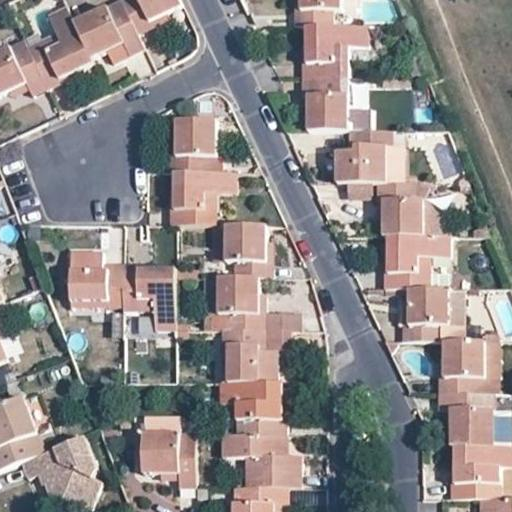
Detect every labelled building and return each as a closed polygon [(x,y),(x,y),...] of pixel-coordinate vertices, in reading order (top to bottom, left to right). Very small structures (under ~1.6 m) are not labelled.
[(185,10),(180,0),(128,0),(126,1),(139,32),(170,17),(185,10)] [(344,0),(303,0),(304,30),(308,30),(337,30),(337,15),(345,15),(344,0)] [(139,32),(126,1),(76,25),(94,62),(110,54),(126,46),(129,53),(131,59),(148,52),(141,38),(139,32)] [(96,67),(94,62),(76,25),(70,10),(50,19),(59,36),(45,42),(50,53),(35,60),(51,92),(65,86),(63,82),(80,75),(96,67)] [(173,23),(170,17),(139,32),(141,38),(173,23)] [(337,30),(308,30),(308,48),(309,68),(304,67),(304,82),(312,82),(341,82),(343,82),(343,69),(352,69),(352,52),(371,52),(371,29),(337,30)] [(35,60),(30,49),(27,42),(0,54),(0,100),(12,94),(29,87),(32,93),(35,99),(51,92),(35,60)] [(45,42),(30,49),(35,60),(50,53),(45,42)] [(113,60),(129,53),(126,46),(110,54),(113,60)] [(414,79),(423,77),(420,67),(411,69),(414,79)] [(343,82),(352,82),(352,69),(343,69),(343,82)] [(81,78),(80,75),(63,82),(65,86),(81,78)] [(312,82),(304,82),(304,119),(311,119),(312,82)] [(311,119),(311,134),(351,134),(351,100),(341,99),(341,82),(312,82),(311,119)] [(341,99),(351,100),(352,82),(343,82),(341,82),(341,99)] [(16,101),(32,93),(29,87),(12,94),(16,101)] [(179,138),(179,177),(212,177),(220,177),(220,123),(179,123),(179,138)] [(359,155),(351,155),(340,155),(340,188),(379,187),(387,188),(390,188),(389,134),(358,134),(359,155)] [(212,177),(179,177),(177,177),(176,193),(177,212),(172,212),(172,228),(177,228),(210,228),(210,211),(220,211),(220,197),(238,197),(239,177),(220,177),(212,177)] [(387,188),(379,187),(379,223),(386,223),(387,188)] [(418,187),(396,188),(390,188),(387,188),(386,223),(385,241),(391,241),(426,241),(427,218),(427,205),(418,205),(418,187)] [(0,196),(0,216),(12,212),(4,195),(0,196)] [(210,228),(220,228),(220,211),(210,211),(210,228)] [(426,241),(434,241),(435,218),(427,218),(426,241)] [(268,228),(228,228),(228,265),(236,265),(236,281),(262,281),(268,281),(268,246),(268,228)] [(434,241),(426,241),(391,241),(392,258),(392,292),(411,292),(422,292),(422,277),(433,277),(433,261),(453,261),(453,240),(434,241)] [(268,246),(268,281),(275,281),(276,245),(268,246)] [(111,313),(126,313),(126,303),(126,274),(105,274),(106,267),(106,255),(74,254),(74,304),(111,305),(111,313)] [(178,333),(177,281),(177,272),(165,272),(141,273),(142,267),(126,267),(126,274),(126,303),(141,303),(142,316),(159,316),(159,333),(178,333)] [(422,292),(433,292),(433,277),(422,277),(422,292)] [(262,281),(236,281),(221,281),(220,318),(230,318),(229,334),(261,334),(261,298),(262,281)] [(452,291),(433,292),(422,292),(411,292),(412,308),(404,308),(404,329),(404,345),(408,345),(412,345),(444,344),(444,329),(452,329),(452,291)] [(261,298),(261,334),(269,334),(269,316),(269,298),(261,298)] [(126,303),(126,313),(126,316),(142,316),(141,303),(126,303)] [(74,312),(111,313),(111,305),(74,304),(74,312)] [(22,362),(2,309),(0,309),(0,334),(11,365),(22,362)] [(301,317),(269,316),(269,334),(290,334),(301,334),(301,317)] [(0,334),(0,369),(11,365),(0,334)] [(290,334),(269,334),(261,334),(229,334),(222,334),(222,348),(230,348),(230,385),(280,385),(280,354),(290,355),(290,334)] [(487,344),(447,344),(447,361),(447,397),(480,397),(480,383),(488,383),(487,344)] [(285,385),(280,385),(230,385),(222,385),(222,406),(238,406),(239,422),(243,423),(254,423),(254,438),(289,438),(289,420),(285,421),(285,404),(285,385)] [(496,397),(480,397),(447,397),(442,397),(441,414),(448,414),(455,415),(455,433),(455,449),(458,449),(496,449),(496,397)] [(0,454),(41,438),(27,402),(0,412),(0,454)] [(183,420),(146,420),(146,435),(183,435),(183,420)] [(254,423),(243,423),(243,438),(254,438),(254,423)] [(199,492),(199,438),(199,434),(183,435),(146,435),(146,477),(163,477),(181,477),(181,484),(181,491),(199,492)] [(254,438),(243,438),(225,438),(225,460),(248,460),(248,491),(292,491),(304,491),(304,459),(291,459),(291,437),(289,438),(254,438)] [(101,476),(88,441),(24,466),(31,482),(42,479),(48,476),(53,487),(50,488),(55,502),(66,507),(79,502),(97,510),(107,489),(98,485),(101,476)] [(511,448),(496,449),(458,449),(457,468),(457,486),(452,487),(452,502),(480,502),(489,502),(489,488),(503,488),(503,471),(511,470),(511,448)] [(48,476),(42,479),(46,489),(50,488),(53,487),(48,476)] [(489,502),(503,501),(503,488),(489,488),(489,502)] [(211,502),(211,491),(199,492),(199,502),(211,502)] [(292,491),(248,491),(236,491),(236,511),(276,511),(277,508),(284,508),(291,508),(292,491)] [(511,511),(511,501),(503,501),(489,502),(488,511),(511,511)] [(79,502),(66,507),(79,511),(96,511),(97,510),(79,502)] [(488,511),(489,502),(480,502),(479,511),(488,511)]
